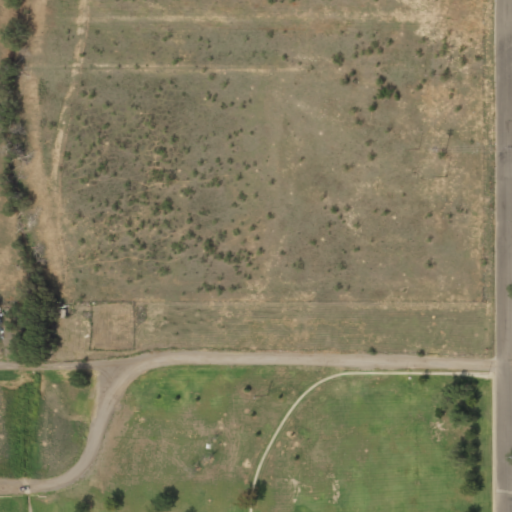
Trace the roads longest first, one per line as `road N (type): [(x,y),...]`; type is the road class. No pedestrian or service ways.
road 1 (residential): [(83,468),(111,382),(139,363),(505,368)]
road 2 (residential): [(505,511),(505,56)]
